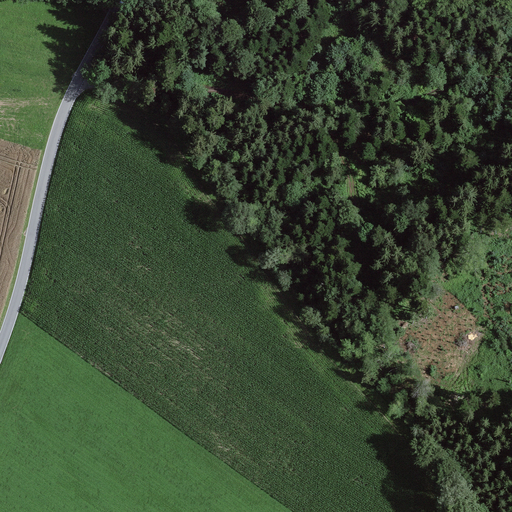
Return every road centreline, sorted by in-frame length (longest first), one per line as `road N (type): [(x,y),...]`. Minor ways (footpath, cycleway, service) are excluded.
road 1 (track): [(74,79),(127,78),(347,106),(511,82)]
road 2 (track): [(299,100),(333,168),(346,237),(375,305),(404,352),(511,469)]
road 3 (unclassified): [(0,336),(55,119),(120,0)]
